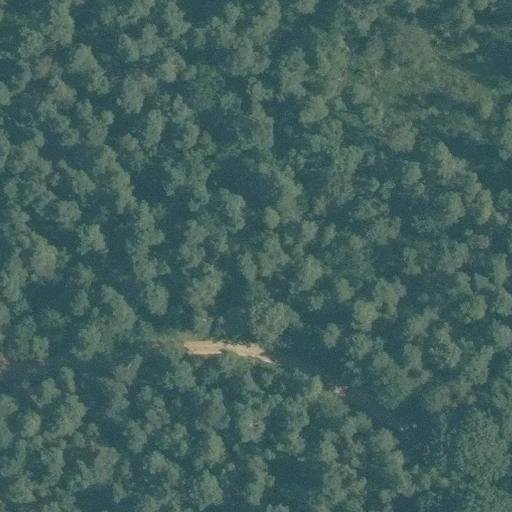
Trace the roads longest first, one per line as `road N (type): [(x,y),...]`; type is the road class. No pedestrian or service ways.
road 1 (track): [(0,371),(271,348),(487,472),(511,472)]
road 2 (track): [(354,0),(26,368)]
